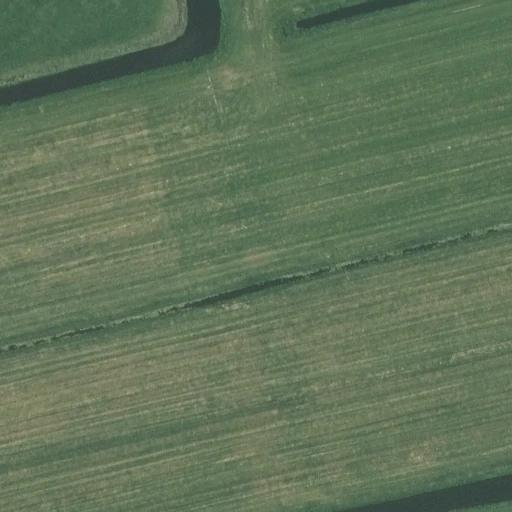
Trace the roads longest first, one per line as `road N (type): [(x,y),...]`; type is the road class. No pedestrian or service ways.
road 1 (track): [(279,65),(132,102),(169,274),(0,316)]
road 2 (track): [(265,0),(279,65),(511,8)]
